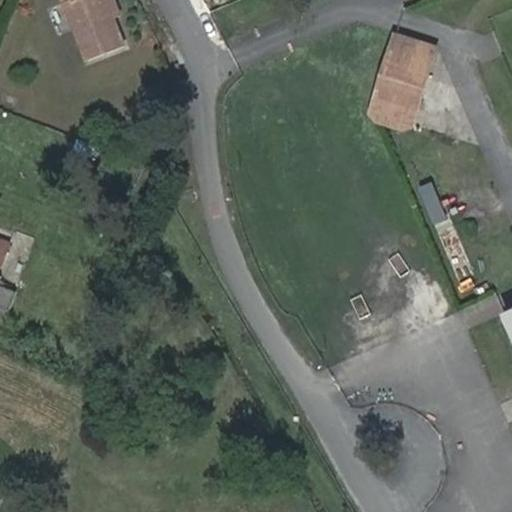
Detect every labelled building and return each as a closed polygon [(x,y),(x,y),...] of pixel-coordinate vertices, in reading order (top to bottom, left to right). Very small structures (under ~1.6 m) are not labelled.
[(113,19),(105,0),(63,0),(87,61),(124,47),(113,19)] [(113,0),(105,0),(113,19),(119,16),(113,0)] [(397,35),(378,93),(400,99),(401,96),(402,90),(423,95),(437,48),(397,35)] [(400,99),(378,93),(372,111),(419,106),(423,95),(402,90),(401,96),(400,99)] [(5,93),(1,106),(24,113),(28,102),(5,93)] [(0,240),(0,308),(10,312),(19,291),(0,283),(0,269),(10,245),(0,240)]
